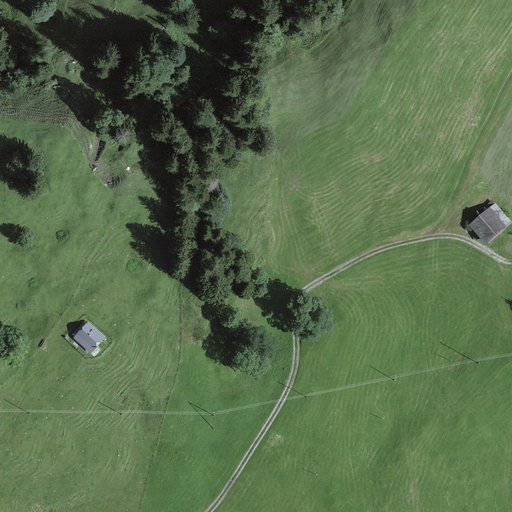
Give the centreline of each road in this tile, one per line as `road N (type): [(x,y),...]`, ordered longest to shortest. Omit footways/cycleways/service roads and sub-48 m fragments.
road 1 (track): [(208,511),(290,384),(297,307),(323,278)]
road 2 (track): [(511,75),(434,235)]
road 3 (track): [(434,235),(375,248),(323,278)]
